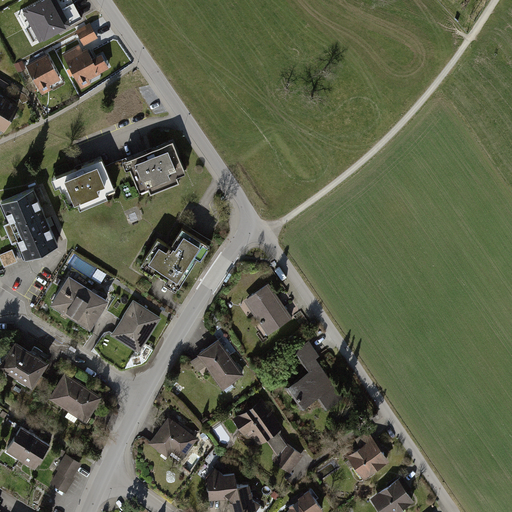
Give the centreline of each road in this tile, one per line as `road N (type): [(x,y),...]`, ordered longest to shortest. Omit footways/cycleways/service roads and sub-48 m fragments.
road 1 (residential): [(260,228),(456,511)]
road 2 (track): [(497,0),(388,145),(281,222),(260,228)]
road 3 (residential): [(103,0),(260,228)]
road 4 (residential): [(260,228),(217,272),(145,399)]
road 5 (residential): [(6,311),(145,399)]
